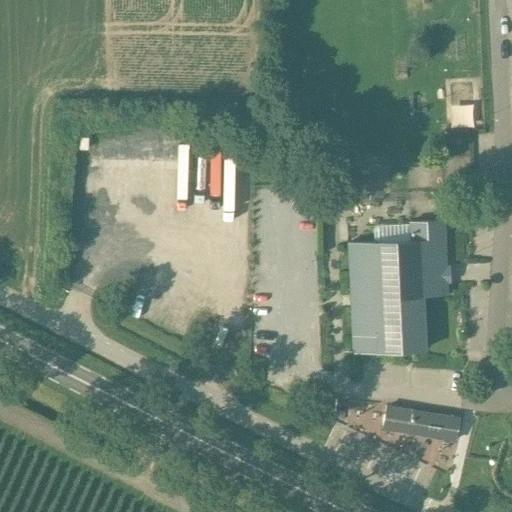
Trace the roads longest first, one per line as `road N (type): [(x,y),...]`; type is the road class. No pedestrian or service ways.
road 1 (unclassified): [(439,511),(0,300)]
road 2 (residential): [(493,399),(498,280),(487,0)]
road 3 (primary): [(342,511),(0,340)]
road 4 (residential): [(474,399),(334,387)]
